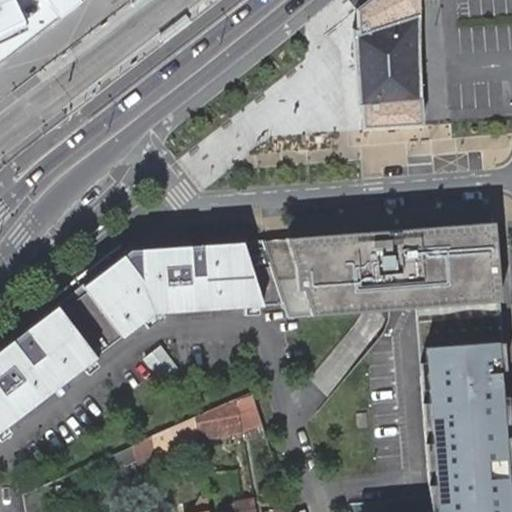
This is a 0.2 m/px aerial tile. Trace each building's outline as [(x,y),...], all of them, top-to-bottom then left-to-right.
[(0,0),(0,59),(21,43),(65,9),(77,0),(0,0)] [(145,0),(134,0),(131,3),(135,8),(145,0)] [(368,0),(358,9),(358,29),(353,29),(355,104),(360,103),(360,128),(420,126),(417,0),(368,0)] [(184,15),(156,36),(160,41),(188,20),(184,15)] [(474,224),(264,241),(285,302),(290,318),(445,306),(448,348),(428,349),(429,374),(423,375),(433,511),(511,511),(511,424),(497,222),(474,224)] [(0,350),(0,431),(154,311),(285,302),(264,241),(130,251),(0,350)] [(445,306),(418,308),(423,375),(429,374),(428,349),(448,348),(445,306)] [(161,379),(178,364),(160,344),(143,358),(161,379)] [(260,425),(251,390),(236,397),(242,430),(260,425)] [(242,432),(242,430),(236,397),(193,418),(196,439),(242,432)] [(193,418),(167,431),(169,444),(196,439),(193,418)] [(242,430),(242,432),(243,440),(263,435),(260,425),(242,430)] [(152,439),(137,446),(139,457),(139,460),(155,458),(152,439)] [(139,457),(137,446),(104,462),(106,472),(139,457)] [(52,511),(48,489),(26,499),(28,511),(52,511)] [(236,511),(256,511),(253,496),(234,499),(236,511)]
